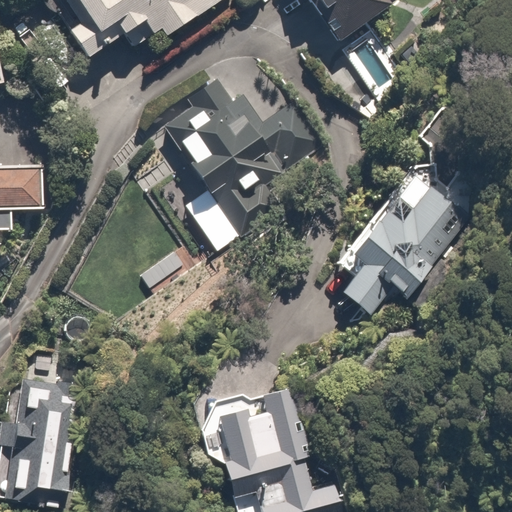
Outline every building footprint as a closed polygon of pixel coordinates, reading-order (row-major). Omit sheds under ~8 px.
[(71,0),(88,22),(74,33),(99,65),(122,47),(132,60),(156,41),(166,54),(235,0),(71,0)] [(318,0),(347,40),(403,1),(402,0),(318,0)] [(0,90),(16,88),(10,44),(0,45),(0,90)] [(238,223),(297,180),(283,161),(310,141),(259,71),(243,83),(232,68),(205,87),(212,96),(169,127),(222,200),(214,205),(230,228),(238,223)] [(335,285),(393,324),(406,304),(414,310),(511,163),(511,135),(459,100),(456,105),(442,96),(414,136),(429,146),(335,285)] [(57,133),(42,118),(22,140),(37,154),(57,133)] [(16,215),(51,214),(50,164),(0,164),(0,225),(16,225),(16,215)] [(31,410),(58,412),(53,461),(27,458),(24,492),(70,496),(78,408),(59,406),(61,385),(34,382),(31,410)] [(318,454),(300,389),(222,410),(213,428),(223,464),(232,461),(246,511),(368,511),(359,475),(320,486),(311,456),(318,454)]
